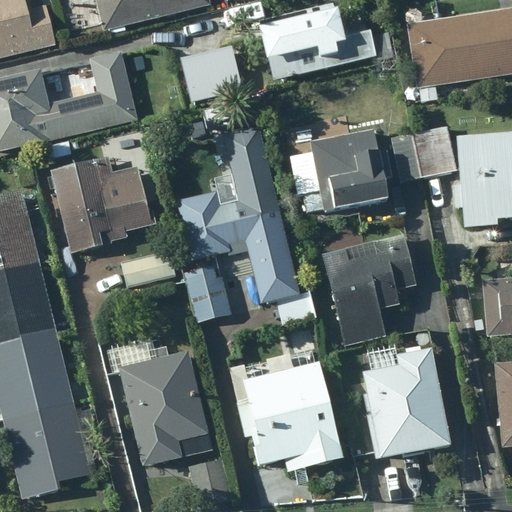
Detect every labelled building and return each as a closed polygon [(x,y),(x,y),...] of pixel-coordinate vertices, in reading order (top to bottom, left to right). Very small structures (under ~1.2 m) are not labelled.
[(0,0),(0,61),(51,50),(41,11),(24,15),(20,0),(0,0)] [(90,0),(100,36),(208,9),(205,0),(90,0)] [(372,0),(362,0),(338,5),(345,35),(379,28),(372,0)] [(338,44),(329,9),(256,28),(258,37),(251,39),(260,71),(267,69),(271,85),(372,60),(366,37),(338,44)] [(412,93),(511,78),(511,13),(403,30),(412,93)] [(120,57),(84,65),(92,99),(44,110),(36,78),(0,86),(0,158),(136,126),(120,57)] [(417,93),(418,106),(435,104),(433,91),(417,93)] [(451,177),(444,133),(389,142),(396,186),(451,177)] [(367,137),(303,151),(318,221),(382,207),(377,185),(386,183),(380,159),(372,160),(367,137)] [(511,141),(450,144),(454,238),(488,237),(487,229),(511,227),(511,141)] [(104,164),(46,178),(66,258),(122,244),(121,237),(151,229),(137,170),(108,177),(104,164)] [(0,274),(35,266),(18,198),(0,201),(0,274)] [(295,302),(270,199),(215,213),(212,199),(172,209),(187,269),(224,260),(223,253),(241,248),(256,312),(295,302)] [(412,292),(400,241),(370,249),(373,263),(322,275),(340,352),(384,341),(377,315),(394,312),(390,297),(412,292)] [(115,268),(122,294),(169,282),(163,257),(115,268)] [(0,349),(52,337),(35,266),(0,274),(0,349)] [(229,321),(219,283),(213,284),(210,272),(182,279),(194,329),(229,321)] [(511,346),(511,289),(473,292),(477,349),(511,346)] [(0,423),(69,407),(52,337),(0,349),(0,423)] [(208,458),(184,358),(165,362),(162,352),(118,362),(121,374),(115,376),(138,474),(208,458)] [(440,458),(424,358),(390,363),(391,374),(354,380),(361,425),(359,426),(366,469),(440,458)] [(338,468),(315,370),(231,389),(252,475),(296,464),(299,477),(338,468)] [(491,460),(511,459),(511,373),(486,375),(491,460)] [(69,407),(0,423),(0,431),(19,508),(56,499),(54,488),(86,480),(69,407)] [(219,463),(187,470),(195,511),(197,511),(228,506),(219,463)]
